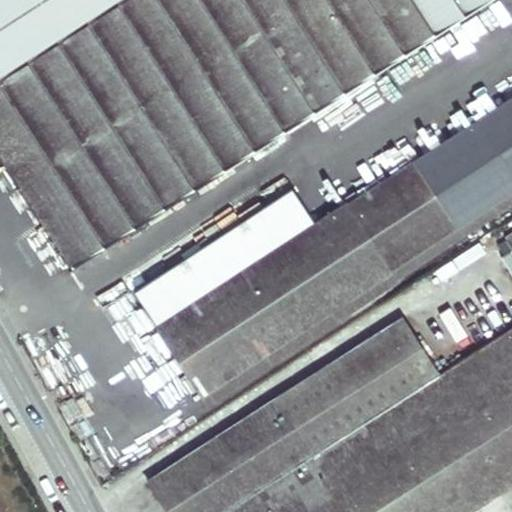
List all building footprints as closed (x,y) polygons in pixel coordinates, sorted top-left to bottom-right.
[(0,0),(0,153),(73,267),(491,0),(0,0)] [(511,95),(315,223),(292,188),(134,290),(143,306),(157,325),(201,393),(511,190),(511,95)] [(511,190),(201,393),(209,405),(400,282),(397,277),(511,202),(511,190)] [(447,304),(436,312),(453,338),(465,330),(447,304)] [(363,423),(441,373),(405,317),(149,480),(169,511),(225,511),(320,451),(363,423)] [(511,327),(441,373),(363,423),(420,511),(465,511),(511,482),(511,327)] [(420,511),(363,423),(320,451),(359,511),(420,511)] [(359,511),(320,451),(225,511),(359,511)]
